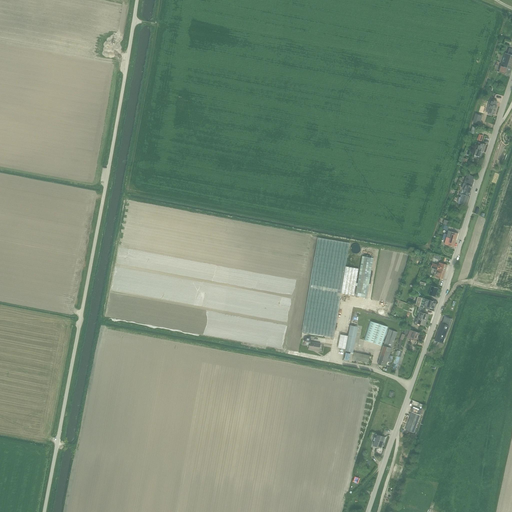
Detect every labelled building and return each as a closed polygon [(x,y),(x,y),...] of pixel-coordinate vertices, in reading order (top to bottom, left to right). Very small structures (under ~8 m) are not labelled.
[(503,61),(499,72),(509,75),(511,65),(511,49),(509,48),(507,54),(506,53),(504,58),(503,61)] [(488,107),(487,112),(489,112),(489,113),(489,114),(489,115),(488,115),(492,116),(493,114),(495,115),(496,111),(497,106),(496,106),(498,102),(496,101),(491,100),(490,104),(489,104),(488,107)] [(474,158),(478,159),(479,157),(481,158),(483,152),(484,152),(486,145),(480,142),(480,143),(478,142),(478,145),(477,145),(477,147),(474,158)] [(458,201),(458,203),(459,204),(461,204),(466,205),(469,197),(467,196),(467,194),(469,195),(472,186),(474,181),(473,181),(468,180),(469,175),(467,174),(464,184),(462,189),(463,189),(462,192),(461,192),(460,195),(461,196),(460,198),(459,198),(459,199),(458,201)] [(444,233),(443,236),(445,237),(447,237),(456,240),(458,234),(449,231),(448,235),(445,234),(444,233)] [(443,236),(442,239),(444,240),(446,240),(445,244),(454,247),(456,240),(447,237),(445,237),(443,236)] [(350,243),(318,238),(302,332),(334,338),(341,293),(354,296),(356,286),(357,286),(356,296),(367,298),(374,258),(362,256),(358,283),(356,283),(359,269),(346,266),(350,243)] [(438,270),(445,272),(448,265),(440,263),(439,265),(432,263),(431,268),(438,270)] [(435,277),(442,279),(443,280),(445,272),(438,270),(435,277)] [(438,288),(435,287),(432,286),(429,295),(436,297),(438,288)] [(422,298),(419,307),(424,308),(424,307),(430,309),(430,308),(434,309),(436,302),(426,299),(422,298)] [(420,312),(417,323),(425,326),(429,315),(422,313),(424,308),(419,307),(418,312),(420,312)] [(382,346),(388,327),(370,321),(364,340),(382,346)] [(442,324),(436,340),(441,342),(443,343),(449,326),(446,325),(442,324)] [(346,351),(346,349),(350,327),(350,326),(350,325),(348,325),(346,336),(341,335),(338,348),(340,348),(338,357),(344,358),(345,351),(346,351)] [(350,327),(346,351),(353,353),(358,329),(358,328),(350,326),(350,327)] [(392,348),(398,332),(389,330),(384,346),(379,364),(386,366),(388,361),(389,358),(392,348)] [(410,330),(408,336),(411,338),(411,339),(416,341),(419,333),(415,331),(414,332),(410,330)] [(304,345),(310,346),(310,349),(320,351),(321,344),(311,342),(312,338),(306,337),(306,339),(304,345)] [(353,360),(369,363),(370,356),(355,353),(353,360)] [(406,430),(411,432),(414,433),(420,415),(422,410),(413,407),(410,415),(411,415),(406,430)] [(375,441),(373,445),(382,448),(386,438),(377,435),(376,438),(375,441)]
